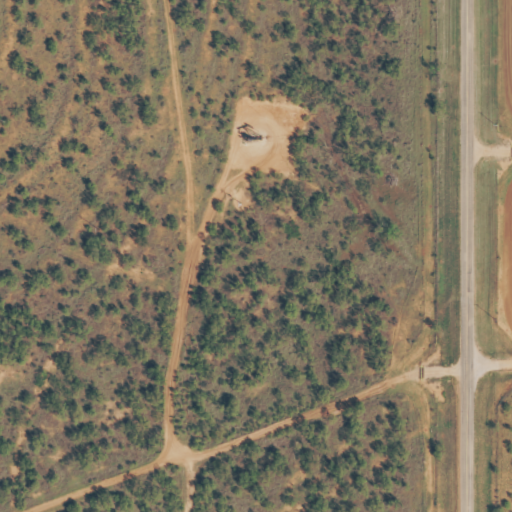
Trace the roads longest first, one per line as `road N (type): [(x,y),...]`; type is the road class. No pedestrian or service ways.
road 1 (tertiary): [(466,0),(466,511)]
road 2 (residential): [(34,511),(466,371)]
